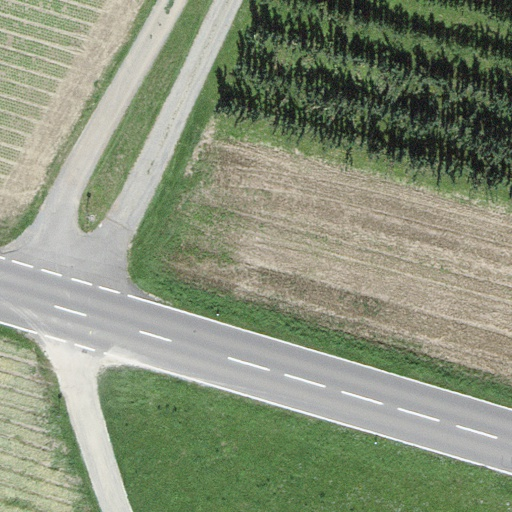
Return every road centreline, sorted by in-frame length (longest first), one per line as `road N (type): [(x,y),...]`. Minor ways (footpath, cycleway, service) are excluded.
road 1 (primary): [(0,289),(511,441)]
road 2 (track): [(57,307),(108,246),(154,170),(235,0)]
road 3 (track): [(177,0),(66,205),(57,307)]
road 4 (track): [(114,511),(57,307)]
